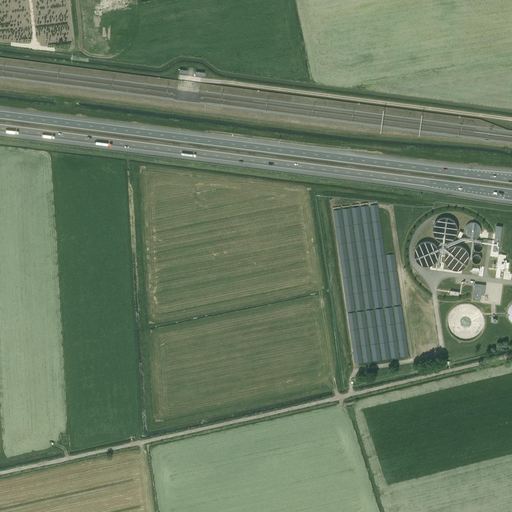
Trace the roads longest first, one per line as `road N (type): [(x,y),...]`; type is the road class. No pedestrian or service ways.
road 1 (unclassified): [(0,472),(511,354)]
road 2 (motorway): [(0,128),(511,193)]
road 3 (motorway): [(511,179),(0,114)]
road 4 (track): [(221,81),(511,119)]
